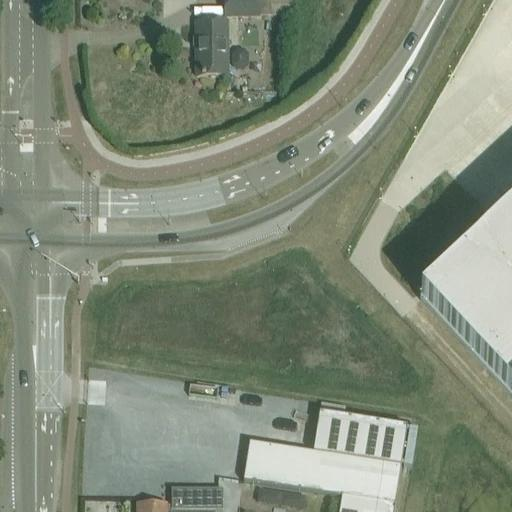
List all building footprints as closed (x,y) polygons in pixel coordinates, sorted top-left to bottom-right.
[(289,0),(224,0),(225,20),(270,19),(270,7),(290,6),(289,0)] [(226,25),(225,25),(195,26),(196,80),(226,79),(226,25)] [(511,216),(420,302),(511,401),(511,216)] [(180,281),(178,329),(193,329),(195,281),(180,281)] [(234,360),(234,339),(213,339),(213,360),(234,360)] [(393,511),(407,430),(319,417),(313,456),(249,446),(243,485),(341,500),(339,511),(393,511)] [(166,509),(166,508),(137,508),(136,511),(221,511),(222,492),(171,492),(171,509),(166,509)]
